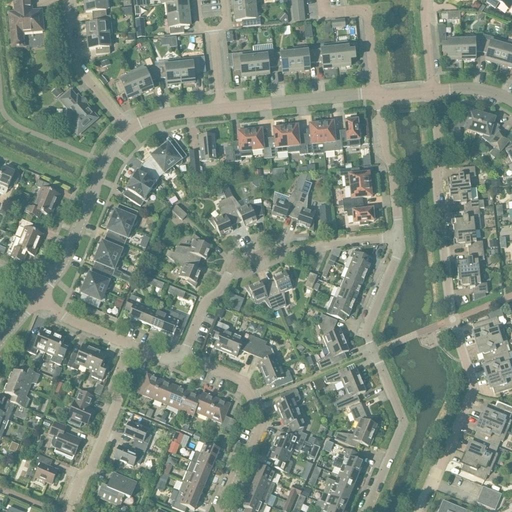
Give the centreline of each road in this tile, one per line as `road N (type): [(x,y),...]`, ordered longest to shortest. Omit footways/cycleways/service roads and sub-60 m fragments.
road 1 (residential): [(432,92),(451,323),(473,387),(420,511)]
road 2 (residential): [(398,237),(365,331),(404,425),(367,511)]
road 3 (residential): [(181,357),(231,267),(269,249),(304,252),(398,237)]
road 4 (residential): [(220,511),(233,465),(248,454),(260,424),(243,381),(181,357)]
road 5 (tertiary): [(40,295),(60,269),(102,162),(124,130)]
road 6 (residential): [(70,511),(117,403),(111,389),(127,345)]
road 7 (tertiary): [(221,111),(378,95)]
road 8 (residential): [(66,0),(73,61),(124,130)]
road 9 (residential): [(378,95),(367,10),(324,15),(322,0)]
road 10 (residential): [(378,95),(398,237)]
